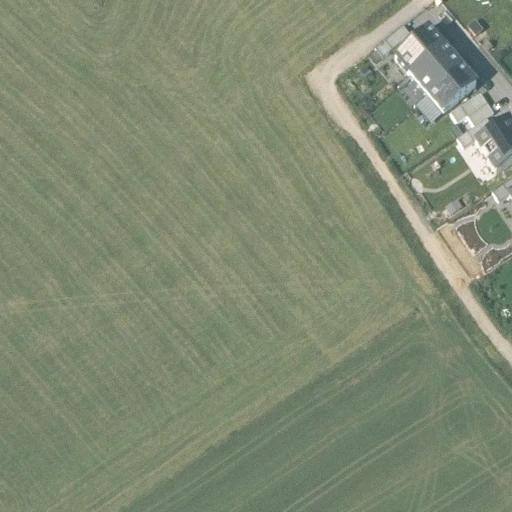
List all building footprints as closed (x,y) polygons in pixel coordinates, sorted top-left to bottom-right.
[(410,39),(402,29),(373,52),(381,62),(410,39)] [(393,61),(409,80),(442,53),(426,34),(393,61)] [(409,80),(426,99),(458,72),(442,53),(409,80)] [(426,99),(442,118),(474,91),(458,72),(426,99)] [(449,118),(455,128),(466,122),(486,108),(480,97),(449,118)] [(493,117),(486,108),(466,122),(472,131),(486,122),(493,117)] [(493,132),(486,122),(472,131),(453,144),(459,154),(469,148),(493,132)] [(493,183),(511,169),(511,132),(506,124),(493,132),(469,148),(493,183)] [(511,197),(511,181),(490,196),(497,207),(505,203),(511,197)]
